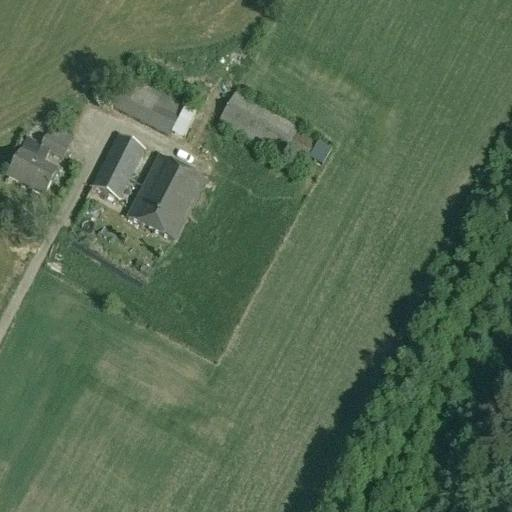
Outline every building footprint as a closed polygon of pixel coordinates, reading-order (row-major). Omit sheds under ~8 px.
[(163,114),(170,101),(126,79),(112,109),(170,138),(172,135),(180,139),(187,126),(163,114)] [(282,161),(284,158),(304,169),(308,163),(323,170),(331,154),(297,135),(299,131),(236,96),(219,126),(282,161)] [(27,147),(36,151),(43,137),(34,132),(27,147)] [(69,152),(52,143),(46,140),(40,152),(63,163),(69,152)] [(145,153),(118,140),(93,190),(120,204),(145,153)] [(21,154),(8,180),(45,199),(58,172),(21,154)] [(205,185),(158,161),(128,222),(174,246),(205,185)]
